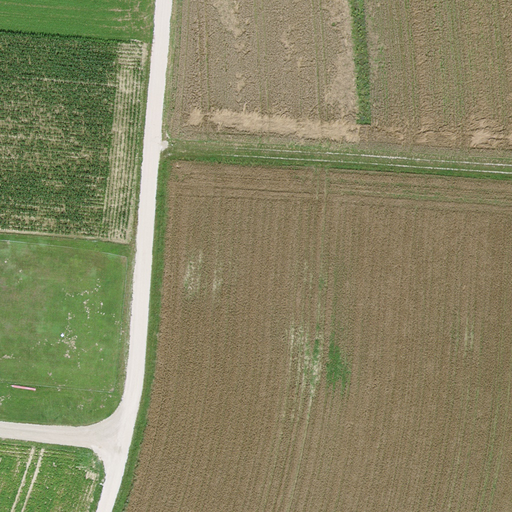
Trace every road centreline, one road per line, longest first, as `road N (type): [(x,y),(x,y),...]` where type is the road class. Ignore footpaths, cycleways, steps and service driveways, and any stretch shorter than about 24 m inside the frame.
road 1 (track): [(96,511),(125,440),(161,0)]
road 2 (track): [(153,145),(386,174),(511,173)]
road 3 (track): [(125,440),(0,428)]
